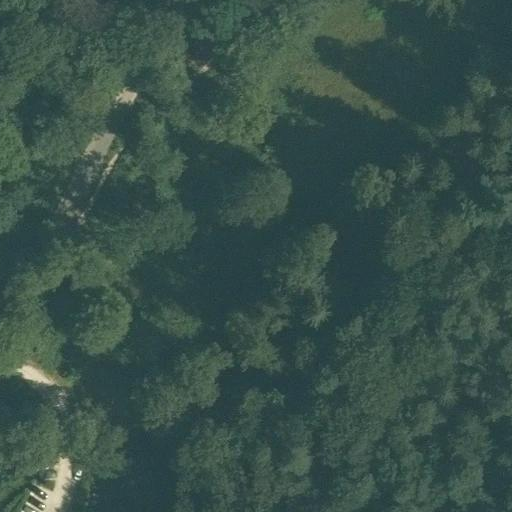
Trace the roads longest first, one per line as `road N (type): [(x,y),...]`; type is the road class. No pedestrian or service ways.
road 1 (track): [(511,483),(263,355),(363,221),(511,81)]
road 2 (unclassified): [(0,305),(78,196),(128,89),(190,0)]
road 3 (track): [(51,511),(64,428),(43,390),(0,355)]
